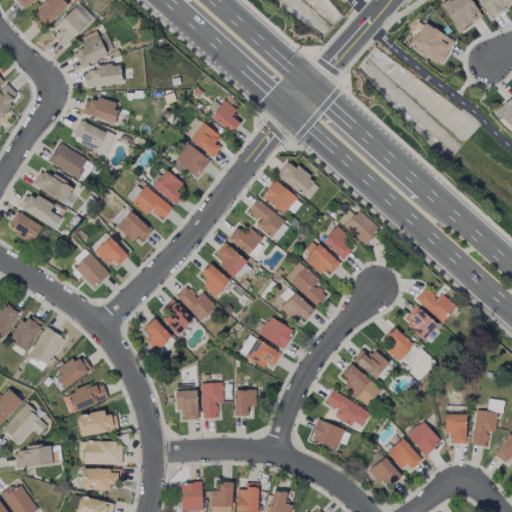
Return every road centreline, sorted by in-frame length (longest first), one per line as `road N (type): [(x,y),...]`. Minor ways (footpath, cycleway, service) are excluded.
road 1 (primary): [(289,113),(511,313)]
road 2 (residential): [(99,329),(184,244),(289,113)]
road 3 (primary): [(511,264),(313,86)]
road 4 (residential): [(153,454),(146,412),(121,355),(99,329),(0,258)]
road 5 (residential): [(368,511),(344,486),(276,451),(153,454)]
road 6 (residential): [(276,451),(293,396),(377,287)]
road 7 (residential): [(0,180),(50,98),(30,62),(0,33)]
road 8 (primary): [(162,0),(289,113)]
road 9 (primary): [(313,86),(213,0)]
